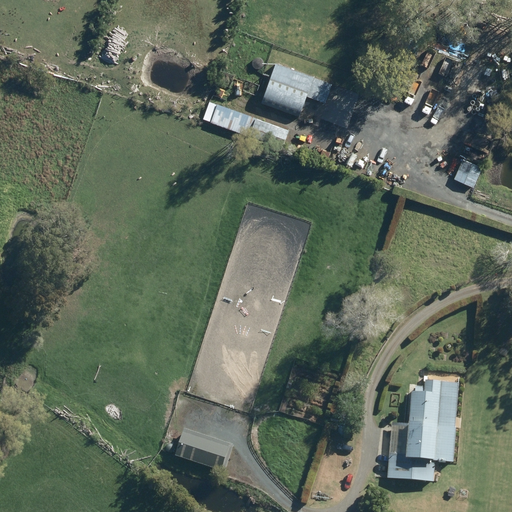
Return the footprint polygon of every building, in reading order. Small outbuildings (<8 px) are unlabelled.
[(258,96),(299,113),(307,94),(324,101),(332,82),(275,58),(258,96)] [(287,128),(235,113),(229,133),(281,148),(287,128)] [(483,168),(462,159),(452,179),(473,189),(483,168)] [(451,461),(458,377),(427,375),(426,384),(408,383),(405,419),(390,418),(387,456),(451,461)] [(170,455),(219,470),(228,443),(179,428),(170,455)]
